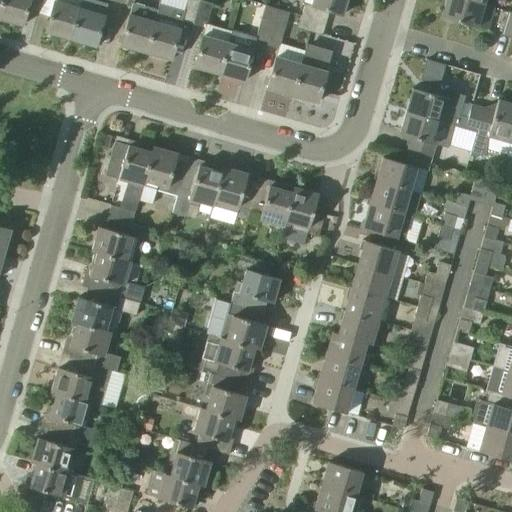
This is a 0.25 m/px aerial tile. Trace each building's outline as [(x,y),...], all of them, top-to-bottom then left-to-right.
[(2,0),(0,8),(0,19),(22,26),(29,0),(2,0)] [(54,0),(54,1),(49,17),(45,32),(70,40),(81,0),(54,0)] [(95,47),(108,4),(94,0),(81,0),(70,40),(95,47)] [(193,25),(200,0),(187,0),(184,11),(181,21),(193,25)] [(206,24),(212,4),(200,0),(193,25),(205,28),(206,24)] [(342,15),(346,0),(312,0),(311,6),(305,4),(301,16),(326,23),(329,11),(342,15)] [(477,28),(483,4),(468,0),(446,0),(441,17),(477,28)] [(133,3),(132,7),(130,15),(129,15),(120,46),(145,53),(154,22),(158,10),(133,3)] [(181,21),(184,11),(159,4),(158,10),(154,22),(145,53),(171,60),(180,29),(179,29),(181,21)] [(274,22),(277,9),(264,6),(261,18),(254,42),(266,46),(273,21),(274,22)] [(279,49),(286,25),(289,12),(277,9),(274,22),(273,21),(266,46),(279,49)] [(511,38),(511,12),(508,12),(501,36),(511,38)] [(322,35),(326,23),(301,16),(298,28),(322,35)] [(231,31),(206,24),(205,28),(202,36),(193,67),(219,74),(228,43),(231,31)] [(228,43),(219,74),(244,82),(253,50),(228,43)] [(291,95),(300,64),(276,57),(267,88),(291,95)] [(317,103),(320,93),(326,72),(300,64),(291,95),(317,103)] [(406,111),(441,121),(448,99),(412,88),(406,111)] [(511,143),(511,137),(511,104),(498,100),(494,112),(483,109),(476,133),(470,155),(476,157),(486,150),(486,149),(508,155),(511,143)] [(476,133),(483,109),(471,105),(465,129),(476,133)] [(431,156),(441,121),(406,111),(399,134),(411,138),(405,157),(429,164),(431,156)] [(107,149),(111,137),(101,134),(98,146),(107,149)] [(144,180),(151,153),(129,146),(114,142),(105,175),(143,186),(143,185),(145,180),(144,180)] [(143,185),(177,195),(185,169),(174,166),(177,154),(153,147),(151,153),(144,180),(145,180),(143,185)] [(421,194),(429,164),(405,157),(403,163),(383,157),(382,159),(383,159),(376,181),(374,180),(373,181),(421,194)] [(212,205),(222,173),(186,163),(185,169),(177,195),(173,212),(187,217),(191,204),(197,206),(199,202),(212,205)] [(250,210),(255,189),(244,186),(248,174),(223,167),(222,173),(212,205),(249,216),(251,210),(250,210)] [(480,203),(487,180),(476,176),(470,196),(459,192),(455,204),(467,207),(469,200),(480,203)] [(505,206),(494,202),(499,183),(487,180),(480,203),(492,206),(490,214),(510,220),(510,219),(502,217),(505,206)] [(421,194),(373,181),(376,182),(369,204),(367,203),(367,204),(410,217),(410,216),(414,217),(421,194)] [(283,226),(292,193),(257,183),(255,189),(250,210),(251,210),(261,213),(259,219),(283,226)] [(283,226),(306,232),(306,233),(318,237),(326,209),(315,206),(318,194),(293,187),(292,193),(283,226)] [(467,207),(455,204),(447,202),(441,226),(460,231),(452,228),(455,217),(464,220),(467,207)] [(404,240),(410,217),(367,204),(366,205),(369,205),(363,227),(360,226),(360,228),(404,240)] [(107,218),(113,220),(113,219),(131,224),(134,213),(111,206),(107,218)] [(507,231),(510,220),(490,214),(483,237),(503,243),(495,240),(498,228),(507,231)] [(110,230),(104,228),(98,227),(91,251),(97,253),(125,261),(125,260),(130,261),(137,239),(141,240),(145,228),(131,224),(113,219),(113,220),(110,230)] [(454,255),(460,231),(441,226),(437,237),(434,249),(454,255)] [(0,253),(3,254),(10,230),(0,227),(0,253)] [(504,256),(500,254),(503,243),(483,237),(477,260),(488,263),(503,268),(506,261),(504,256)] [(356,264),(391,274),(398,250),(362,240),(362,241),(364,242),(358,264),(356,263),(356,264)] [(115,296),(115,295),(139,302),(143,287),(124,281),(130,261),(125,260),(125,261),(97,253),(87,288),(93,290),(115,296)] [(484,275),(488,263),(477,260),(470,284),(490,290),(493,278),(484,275)] [(443,290),(451,265),(439,262),(436,274),(428,271),(424,284),(443,290)] [(384,298),(391,274),(356,264),(355,265),(357,265),(351,287),(349,287),(384,298)] [(230,304),(257,311),(260,300),(272,303),(279,279),(246,269),(239,295),(233,293),(230,304)] [(437,313),(443,290),(424,284),(417,307),(437,313)] [(483,313),(490,290),(470,284),(463,307),(483,313)] [(378,321),(384,298),(349,287),(349,288),(351,288),(345,311),(343,310),(342,311),(378,321)] [(90,300),(83,299),(78,297),(71,321),(77,323),(110,332),(115,334),(122,310),(136,314),(139,302),(115,295),(115,296),(93,290),(90,300)] [(220,339),(253,348),(259,350),(266,325),(254,322),(257,311),(230,304),(220,339)] [(430,336),(437,313),(417,307),(414,319),(410,330),(430,336)] [(480,325),(483,313),(463,307),(456,331),(476,336),(476,335),(469,333),(472,322),(480,325)] [(187,313),(174,309),(170,324),(183,327),(187,313)] [(371,345),(378,321),(342,311),(344,312),(338,334),(330,332),(365,343),(371,345)] [(104,353),(110,332),(77,323),(67,358),(73,360),(111,370),(116,372),(120,357),(104,353)] [(423,360),(430,336),(410,330),(404,354),(423,360)] [(359,366),(365,343),(330,332),(329,333),(332,334),(326,356),(323,355),(323,356),(359,366)] [(253,348),(220,339),(208,335),(198,370),(210,373),(237,382),(243,383),(253,348)] [(473,347),(453,342),(450,354),(458,356),(469,360),(473,347)] [(492,366),(507,371),(511,371),(511,346),(499,343),(492,366)] [(417,383),(423,360),(404,354),(400,366),(409,368),(406,379),(417,383)] [(450,354),(443,378),(462,384),(469,360),(458,356),(450,354)] [(352,390),(359,366),(323,356),(325,357),(319,379),(316,378),(316,379),(352,390)] [(101,406),(111,370),(73,360),(70,371),(58,367),(51,392),(56,393),(89,403),(101,406)] [(511,371),(507,371),(508,371),(501,393),(500,394),(501,395),(511,398),(511,371)] [(234,392),(237,382),(210,373),(206,386),(212,388),(205,411),(233,419),(239,420),(246,396),(234,392)] [(345,413),(352,390),(316,379),(316,380),(318,380),(312,404),(345,413)] [(410,406),(417,383),(406,379),(402,391),(394,389),(391,401),(410,406)] [(485,427),(511,435),(511,398),(501,395),(500,394),(489,391),(486,402),(479,400),(479,402),(475,404),(472,416),(474,420),(473,424),(485,427)] [(83,426),(89,403),(56,393),(46,429),(52,431),(92,442),(96,430),(83,426)] [(433,412),(444,416),(448,403),(437,400),(433,412)] [(403,430),(410,406),(391,401),(387,412),(395,414),(392,427),(403,430)] [(233,419),(205,411),(199,409),(193,433),(198,435),(195,446),(201,448),(223,454),(233,419)] [(438,440),(441,427),(449,429),(453,418),(444,416),(433,412),(426,436),(438,440)] [(511,435),(485,427),(478,451),(511,461),(511,459),(511,460),(511,459),(511,435)] [(50,441),(37,438),(31,462),(36,463),(64,471),(68,458),(74,459),(76,450),(82,452),(84,446),(91,448),(92,442),(52,431),(50,441)] [(176,453),(170,476),(198,484),(203,485),(210,462),(198,458),(201,448),(195,446),(174,439),(171,452),(176,453)] [(355,496),(355,494),(362,472),(328,462),(321,486),(355,496)] [(30,486),(29,487),(75,500),(82,476),(64,471),(36,463),(30,486)] [(198,484),(170,476),(152,470),(145,494),(158,497),(157,498),(191,508),(198,484)] [(114,511),(121,489),(109,486),(102,508),(114,511)] [(314,510),(320,511),(321,511),(355,511),(360,496),(355,494),(355,496),(321,486),(314,510)] [(115,511),(127,511),(133,492),(121,489),(114,511),(115,511)] [(407,511),(411,511),(427,511),(430,504),(433,492),(422,489),(418,501),(410,499),(407,511)] [(464,511),(468,502),(456,499),(452,511),(464,511)]
